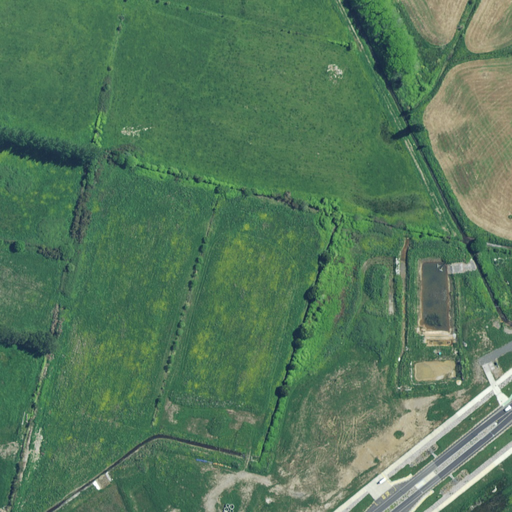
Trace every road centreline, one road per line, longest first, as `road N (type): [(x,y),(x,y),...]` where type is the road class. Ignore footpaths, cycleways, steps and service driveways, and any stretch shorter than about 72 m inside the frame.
road 1 (unknown): [(54,511),(145,448),(195,511)]
road 2 (secondary): [(377,511),(511,404)]
road 3 (secondary): [(511,416),(395,511)]
